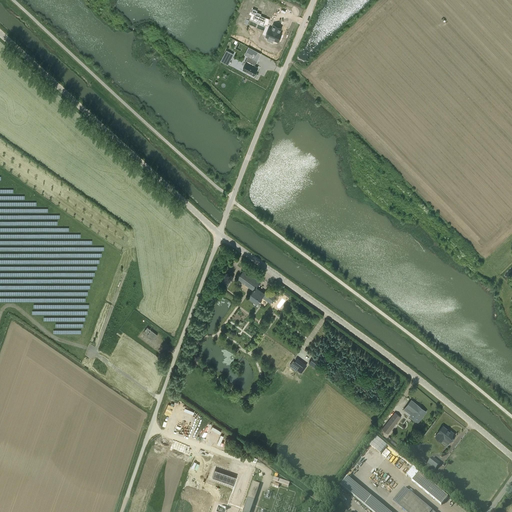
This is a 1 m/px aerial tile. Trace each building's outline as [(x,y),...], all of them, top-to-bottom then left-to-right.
[(255,14),(253,18),(265,22),(266,20),(265,20),(266,17),(261,15),(261,14),(257,12),(257,10),(253,9),(251,13),(255,14)] [(268,37),(267,40),(273,43),(274,40),(278,41),(281,34),(279,33),(281,28),(274,25),(272,30),(269,29),(266,36),(268,37)] [(245,54),(250,57),(253,49),(248,46),(245,54)] [(229,64),(230,60),(227,59),(229,56),(233,57),(234,53),(226,50),(222,61),(229,64)] [(244,65),(246,66),(243,72),(246,74),(246,75),(251,77),(251,76),(254,78),(257,70),(254,69),(256,64),(247,59),(244,65)] [(276,294),(268,288),(264,294),(256,288),(260,283),(243,271),(237,279),(253,290),(248,297),(257,304),(262,297),(270,303),(276,294)] [(154,340),(157,335),(151,331),(147,335),(154,340)] [(312,358),(308,363),(316,369),(320,363),(312,358)] [(293,361),(289,366),(296,372),(297,370),(301,373),(306,366),(297,359),(294,362),(293,361)] [(412,400),(406,407),(404,409),(410,414),(411,412),(420,419),(426,412),(421,408),(421,407),(417,404),(417,405),(415,403),(412,400)] [(391,418),(388,421),(383,428),(389,432),(394,426),(397,423),(401,417),(395,412),(391,418)] [(455,434),(450,430),(450,431),(443,426),(437,433),(438,434),(435,438),(441,442),(444,438),(449,443),(455,434)] [(371,445),(381,454),(388,446),(378,437),(371,445)] [(434,469),(438,464),(431,458),(427,463),(434,469)] [(215,470),(212,478),(234,485),(237,478),(215,470)] [(419,473),(412,481),(441,505),(448,497),(419,473)] [(372,499),(374,498),(348,477),(341,485),(365,505),(371,498),(372,499)] [(248,498),(243,511),(249,511),(259,484),(253,482),(248,498)] [(404,511),(433,511),(404,488),(393,502),(404,511)]
